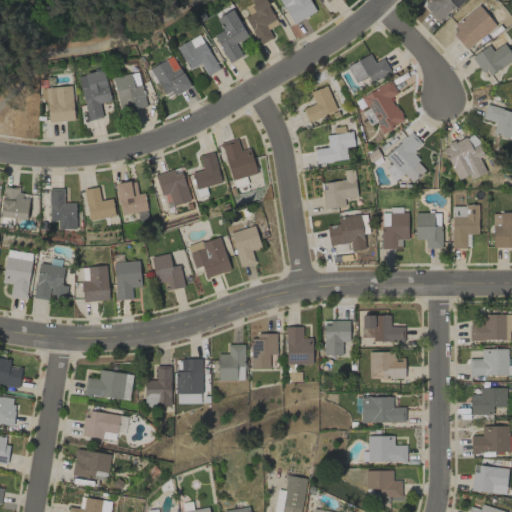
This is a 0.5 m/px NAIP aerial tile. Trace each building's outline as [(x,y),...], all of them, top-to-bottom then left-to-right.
[(247,0),(253,12),(245,16),(258,44),(272,38),(267,28),(277,24),(265,0),(247,0)] [(316,11),(309,0),(278,0),(293,24),(316,11)] [(430,0),(424,6),(438,22),(462,0),(430,0)] [(466,50),(495,25),(478,5),(449,31),(466,50)] [(228,62),(241,55),(234,43),(246,36),(232,9),(216,18),(222,30),(213,35),(228,62)] [(217,70),(200,34),(176,45),(187,69),(200,63),(206,75),(217,70)] [(488,45),(472,56),(486,77),(511,59),(511,56),(504,43),(492,51),(488,45)] [(164,99),(189,87),(172,55),(148,68),(164,99)] [(367,77),(370,82),(390,74),(383,58),(373,62),(370,55),(346,65),(354,82),(367,77)] [(102,117),(99,103),(109,101),(104,70),(79,74),(86,120),(102,117)] [(145,105),(136,71),(111,78),(120,111),(145,105)] [(314,104),(302,108),(306,121),(335,111),(326,85),(309,91),(314,104)] [(47,121),(73,120),(71,86),(45,87),(47,121)] [(495,122),(492,133),(508,138),(511,125),(511,112),(486,104),(482,118),(495,122)] [(316,164),(347,158),(344,146),(353,145),(351,131),(344,133),(342,126),(333,128),(334,134),(325,135),(327,147),(314,149),(316,164)] [(384,156),(391,164),(384,169),(395,181),(404,174),(411,182),(425,170),(411,153),(421,144),(411,132),(384,156)] [(478,145),(471,148),(465,136),(442,148),(458,180),(468,174),(471,179),(485,172),(478,158),(483,156),(478,145)] [(220,143),(231,180),(256,173),(249,147),(239,150),(236,138),(220,143)] [(202,169),(191,172),(195,189),(221,182),(213,151),(198,155),(202,169)] [(155,175),(161,195),(167,193),(171,205),(189,200),(179,167),(155,175)] [(344,180),(320,183),(323,209),(344,205),(343,198),(357,196),(353,169),(343,170),(344,180)] [(134,180),(115,183),(121,214),(147,210),(143,192),(137,194),(134,180)] [(0,215),(26,220),(29,199),(19,198),(21,187),(4,185),(0,206),(0,215)] [(87,219),(114,216),(112,198),(99,200),(97,187),(84,188),(87,219)] [(56,229),(75,229),(76,203),(64,203),(64,188),(48,188),(48,220),(56,220),(56,229)] [(478,205),(451,205),(451,248),(466,248),(466,234),(477,234),(478,205)] [(440,249),(440,213),(414,212),(414,239),(424,239),(424,248),(440,249)] [(492,247),(511,246),(511,212),(492,213),(492,247)] [(381,249),(401,248),(401,239),(407,239),(407,213),(380,213),(381,249)] [(337,218),(338,224),(326,227),(329,246),(349,242),(350,251),(365,248),(359,214),(337,218)] [(229,232),(239,267),(254,262),(250,250),(260,247),(254,225),(229,232)] [(229,270),(218,236),(187,246),(194,268),(201,265),(205,277),(229,270)] [(9,296),(25,298),(32,253),(7,249),(1,282),(11,284),(9,296)] [(155,283),(166,281),(168,289),(183,287),(180,264),(171,266),(169,253),(150,256),(155,283)] [(115,299),(132,299),(131,287),(140,286),(139,261),(114,261),(115,299)] [(34,297),(65,301),(67,285),(62,285),(64,266),(38,263),(34,297)] [(80,267),(83,302),(108,299),(105,265),(80,267)] [(469,340),(511,339),(511,314),(479,314),(479,324),(468,324),(469,340)] [(389,315),(361,315),(361,337),(372,337),(372,341),(403,341),(403,327),(389,326),(389,315)] [(348,320),(329,320),(329,321),(322,322),(323,355),(342,355),(342,341),(349,341),(348,320)] [(285,364),(312,364),(312,338),(303,337),(303,326),(286,326),(285,364)] [(276,334),(249,335),(250,368),(269,368),(268,354),(276,354),(276,334)] [(217,354),(218,380),(244,380),(243,344),(227,344),(228,354),(217,354)] [(511,374),(511,358),(507,359),(506,348),(480,349),(480,359),(468,359),(468,375),(511,374)] [(404,378),(403,359),(393,359),(393,351),(368,352),(368,378),(404,378)] [(0,385),(19,386),(20,366),(9,366),(9,358),(0,357),(0,385)] [(176,403),(201,403),(200,358),(180,359),(181,371),(175,371),(176,403)] [(155,380),(145,380),(144,405),(170,405),(170,366),(156,365),(155,380)] [(85,377),(83,395),(128,399),(130,373),(98,370),(97,378),(85,377)] [(470,414),(492,414),(492,406),(505,406),(505,388),(479,388),(479,394),(469,394),(470,414)] [(0,423),(11,425),(15,399),(0,396),(0,423)] [(360,422),(404,422),(404,407),(391,407),(392,397),(360,396),(360,422)] [(82,436),(115,439),(118,414),(85,410),(82,436)] [(481,426),(481,435),(469,436),(470,453),(507,452),(506,426),(481,426)] [(0,463),(7,464),(9,444),(4,444),(5,436),(0,435),(0,463)] [(393,435),(366,436),(366,451),(361,451),(361,462),(406,461),(405,445),(393,445),(393,435)] [(106,472),(110,454),(75,448),(70,474),(92,478),(94,469),(106,472)] [(470,490),(505,494),(508,469),(473,464),(470,490)] [(391,470),(364,470),(364,488),(379,488),(379,497),(400,497),(400,480),(391,481),(391,470)] [(300,511),(305,478),(286,475),(280,511),(300,511)] [(68,506),(67,511),(108,511),(110,500),(80,497),(78,508),(68,506)]
